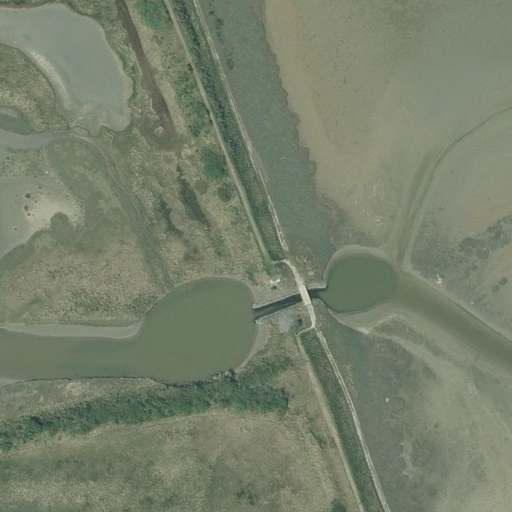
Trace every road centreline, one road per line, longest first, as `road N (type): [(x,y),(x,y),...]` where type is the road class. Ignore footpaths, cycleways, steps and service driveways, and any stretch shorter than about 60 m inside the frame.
road 1 (track): [(289,258),(195,0)]
road 2 (track): [(385,511),(315,326)]
